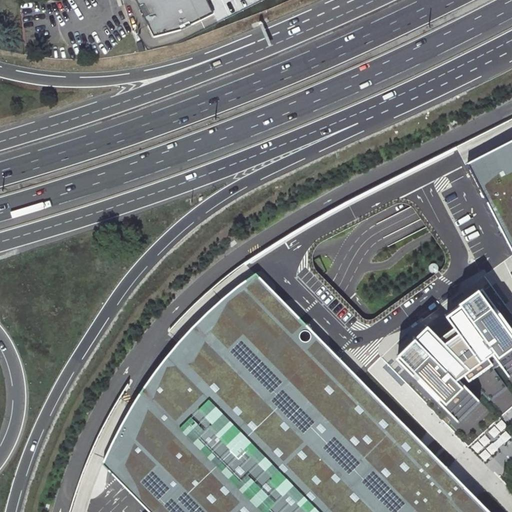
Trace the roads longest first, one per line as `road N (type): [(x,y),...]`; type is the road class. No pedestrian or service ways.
road 1 (trunk): [(11,511),(66,373),(148,256),(233,188),(447,72)]
road 2 (trunk): [(0,208),(189,147),(511,4)]
road 3 (trunk): [(0,241),(233,164),(447,72)]
road 4 (trunk): [(445,0),(297,69),(0,174)]
road 5 (trunk): [(374,0),(143,95),(0,140)]
road 6 (trunk): [(371,0),(127,78),(58,81),(0,71)]
road 7 (trunk): [(0,335),(19,398),(0,457)]
